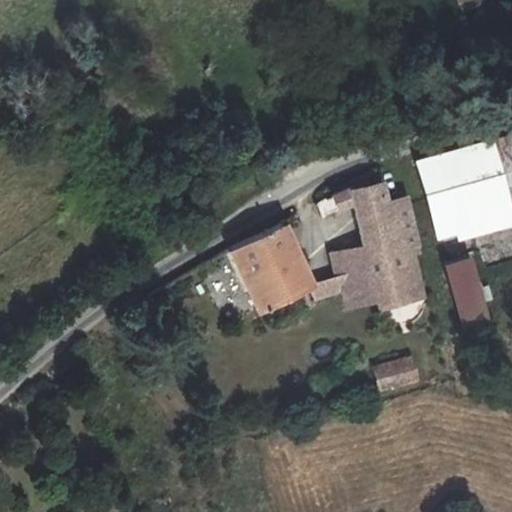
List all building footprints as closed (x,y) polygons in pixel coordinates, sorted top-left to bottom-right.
[(511,129),(437,149),(459,231),(511,217),(511,129)] [(425,244),(412,191),(393,195),(385,165),(358,172),(324,194),(328,210),(357,199),(368,248),(337,253),(348,307),(372,303),(376,308),(424,297),(416,246),(425,244)] [(312,289),(285,216),(237,245),(263,311),(312,289)] [(477,259),(447,264),(462,348),(491,342),(477,259)] [(409,358),(370,367),(375,391),(413,380),(409,358)]
